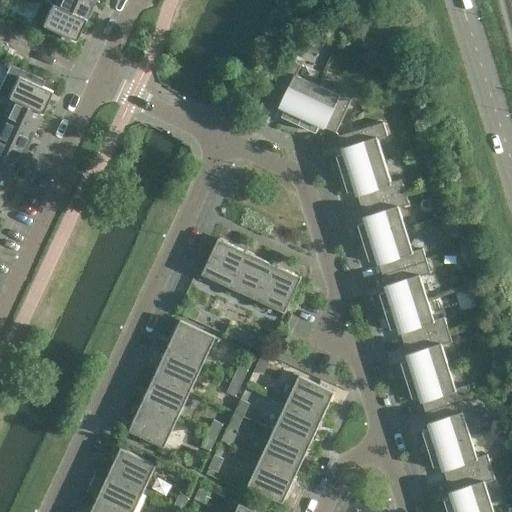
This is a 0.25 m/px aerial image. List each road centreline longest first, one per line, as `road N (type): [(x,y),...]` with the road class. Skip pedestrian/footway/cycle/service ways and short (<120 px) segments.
road 1 (residential): [(47,511),(223,139)]
road 2 (residential): [(386,448),(356,340),(339,331),(332,273),(304,177),(223,139)]
road 3 (residential): [(0,300),(108,77)]
road 4 (tertiary): [(511,166),(461,0)]
road 5 (residential): [(223,139),(108,77)]
